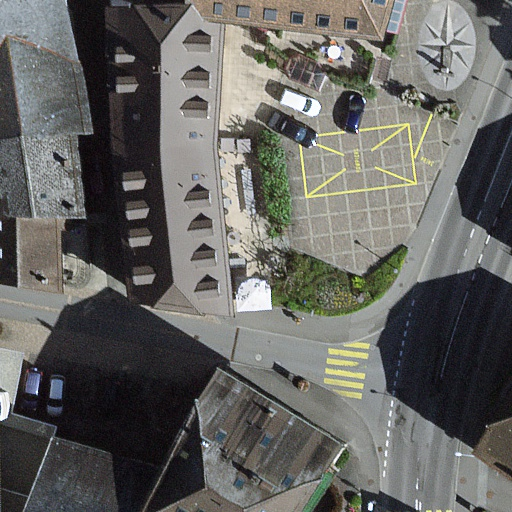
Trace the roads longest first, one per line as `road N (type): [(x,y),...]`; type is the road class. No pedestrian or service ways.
road 1 (residential): [(121,322),(88,0)]
road 2 (residential): [(431,392),(121,322)]
road 3 (primary): [(431,392),(511,154)]
road 4 (residential): [(121,322),(0,300)]
